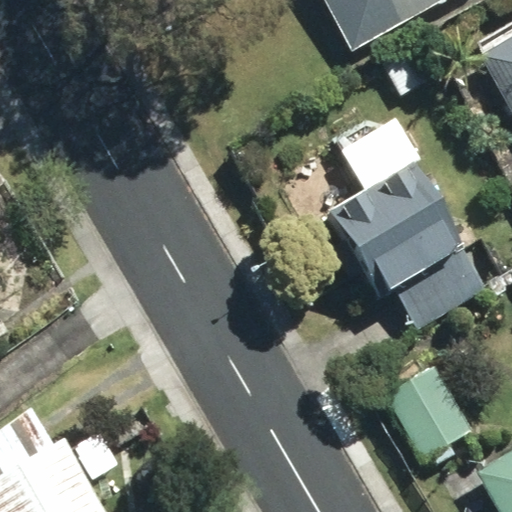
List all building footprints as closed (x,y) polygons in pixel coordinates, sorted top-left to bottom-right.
[(326,0),(355,51),(448,0),(326,0)] [(511,38),(484,55),(511,104),(511,38)] [(384,63),(403,96),(438,76),(420,43),(384,63)] [(336,209),(385,294),(468,247),(418,162),(336,209)] [(424,462),(474,432),(436,367),(386,398),(424,462)] [(0,481),(0,511),(109,511),(70,441),(0,481)] [(511,511),(511,454),(481,473),(504,511),(511,511)]
